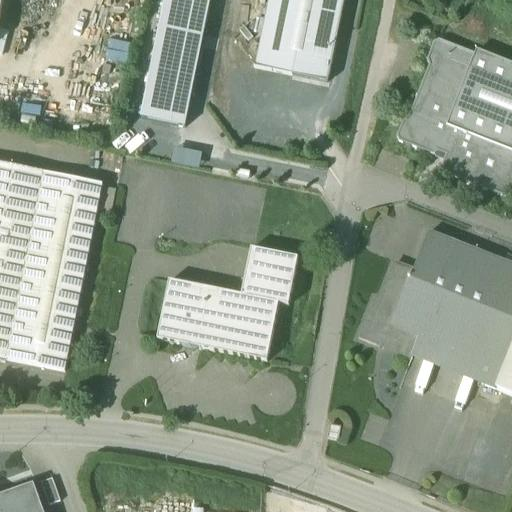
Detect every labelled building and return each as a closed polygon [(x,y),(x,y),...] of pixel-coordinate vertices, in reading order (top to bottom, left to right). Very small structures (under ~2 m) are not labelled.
[(210,0),(165,0),(143,118),(187,126),(210,0)] [(328,85),(345,0),(270,0),(257,70),(328,85)] [(429,69),(423,83),(423,82),(421,87),(422,87),(418,97),(417,96),(416,101),(412,111),(412,110),(410,115),(411,115),(409,119),(404,121),(402,125),(399,134),(398,134),(397,138),(399,143),(403,145),(403,144),(412,148),(412,149),(416,150),(417,150),(431,155),(430,156),(433,157),(438,155),(438,154),(446,156),(441,170),(443,175),(445,176),(445,175),(455,179),(454,179),(459,181),(469,184),(468,185),(473,187),(473,186),(483,190),(482,190),(487,192),(501,197),(501,198),(504,199),(509,197),(511,189),(511,153),(447,128),(475,56),(439,41),(434,44),(431,51),(432,51),(428,60),(427,60),(427,62),(429,67),(428,68),(429,69)] [(511,66),(477,52),(475,56),(447,128),(511,153),(511,66)] [(44,175),(0,165),(0,360),(6,362),(44,175)] [(102,187),(44,175),(6,362),(65,374),(102,187)] [(116,192),(105,189),(100,211),(112,213),(116,192)] [(414,272),(396,264),(379,305),(374,303),(360,339),(412,360),(420,339),(489,367),(482,386),(497,392),(511,354),(511,266),(429,234),(414,272)] [(298,260),(252,250),(242,298),(279,306),(279,308),(288,310),(298,260)] [(242,298),(170,283),(157,342),(181,347),(185,353),(193,354),(199,350),(266,365),(279,308),(279,306),(242,298)] [(511,354),(497,392),(511,397),(511,354)] [(341,429),(330,427),(328,441),(338,443),(341,429)] [(52,481),(40,485),(48,507),(60,502),(52,481)] [(42,511),(33,487),(0,498),(0,511),(42,511)]
